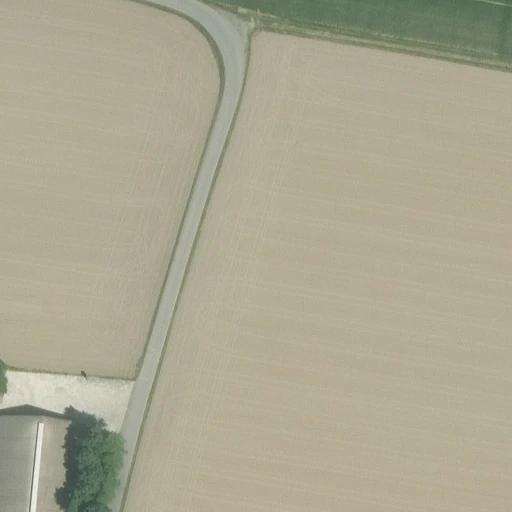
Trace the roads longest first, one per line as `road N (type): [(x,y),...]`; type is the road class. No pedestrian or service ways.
road 1 (unclassified): [(175,0),(245,28),(110,511)]
road 2 (track): [(245,28),(317,30),(511,62)]
